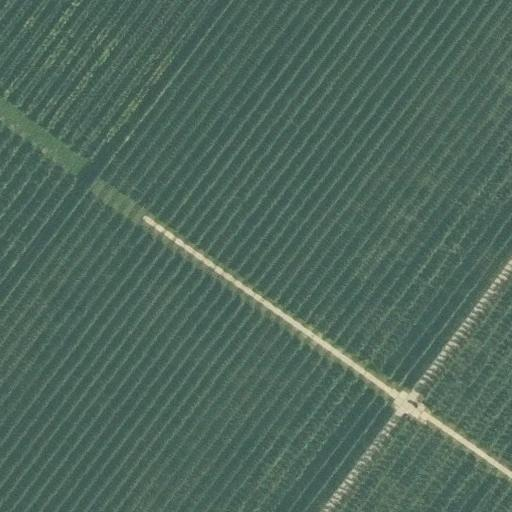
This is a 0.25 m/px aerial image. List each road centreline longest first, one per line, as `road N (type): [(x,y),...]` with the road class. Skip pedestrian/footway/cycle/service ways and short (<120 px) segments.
road 1 (track): [(511,266),(325,511)]
road 2 (track): [(406,406),(158,228)]
road 3 (track): [(406,406),(511,478)]
